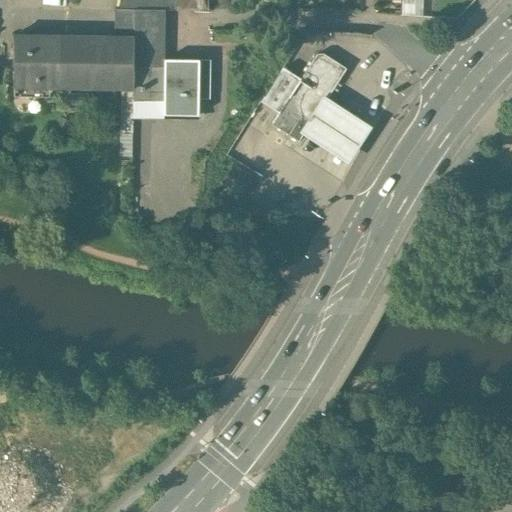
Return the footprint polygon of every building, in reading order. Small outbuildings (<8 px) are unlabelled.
[(175,0),(121,0),(121,9),(135,9),(161,10),(175,10),(175,0)] [(175,0),(175,10),(201,10),(201,0),(175,0)] [(121,9),(115,9),(114,37),(134,37),(135,9),(121,9)] [(161,10),(135,9),(134,37),(134,43),(159,43),(161,43),(161,10)] [(114,37),(13,36),(13,88),(133,89),(133,87),(133,66),(134,43),(134,37),(114,37)] [(159,43),(134,43),(133,66),(158,67),(159,61),(159,43)] [(278,112),(271,123),(298,141),(301,137),(310,122),(311,121),(325,100),(346,68),(323,53),(317,53),(301,78),(278,112)] [(206,61),(159,61),(158,67),(133,66),(133,87),(140,87),(140,89),(144,89),(144,87),(166,88),(165,105),(178,105),(178,115),(194,116),(195,95),(206,95),(206,61)] [(283,67),(261,101),(278,112),(301,78),(283,67)] [(372,130),(325,100),(311,121),(310,122),(301,137),(349,167),(372,130)] [(253,176),(232,163),(220,184),(240,197),(253,176)]
